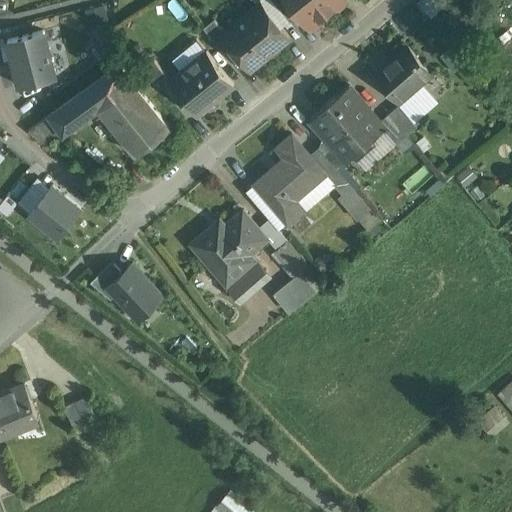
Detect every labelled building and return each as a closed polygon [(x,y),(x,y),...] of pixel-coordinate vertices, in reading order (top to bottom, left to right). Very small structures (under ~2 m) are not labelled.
[(274,0),(281,9),(290,1),(289,0),(274,0)] [(326,11),(317,0),(289,0),(290,1),(309,24),(314,24),(318,21),(319,17),(326,11)] [(317,0),(326,11),(334,5),(338,5),(342,2),(342,0),(317,0)] [(421,0),(421,1),(436,15),(449,0),(421,0)] [(287,36),(261,3),(225,33),(224,34),(229,40),(250,66),(255,67),(265,58),(266,54),(273,48),(287,36)] [(225,33),(214,19),(204,27),(220,47),(229,40),(224,34),(225,33)] [(57,77),(44,30),(6,41),(19,87),(57,77)] [(175,51),(184,63),(208,45),(199,33),(175,51)] [(407,46),(378,72),(401,98),(430,73),(407,46)] [(207,50),(169,80),(196,114),(234,84),(207,50)] [(167,75),(149,53),(138,61),(156,83),(167,75)] [(170,126),(120,64),(51,114),(64,131),(98,106),(112,123),(107,127),(116,138),(121,134),(137,154),(170,126)] [(341,159),(382,125),(378,119),(348,84),(307,118),(341,159)] [(418,125),(400,103),(390,112),(408,134),(418,125)] [(395,140),(406,132),(388,111),(378,119),(382,125),(395,140)] [(54,138),(41,121),(28,130),(46,144),(54,138)] [(286,156),(255,182),(288,220),(304,207),(296,198),(325,173),(326,172),(310,153),(292,133),(278,146),(286,156)] [(348,180),(319,146),(310,153),(326,172),(325,173),(338,188),(348,180)] [(84,208),(54,184),(30,214),(59,238),(84,208)] [(226,224),(220,217),(192,242),(227,283),(255,258),(250,252),(268,237),(259,227),(243,208),(226,224)] [(288,239),(270,218),(259,227),(268,237),(277,248),(288,239)] [(108,285),(123,272),(112,260),(91,281),(111,298),(116,293),(108,285)] [(138,317),(163,294),(133,262),(123,272),(108,285),(116,293),(138,317)] [(309,269),(277,287),(289,309),(322,291),(309,269)] [(511,408),(511,378),(497,395),(511,408)] [(24,382),(0,392),(0,431),(38,415),(24,382)] [(86,395),(75,400),(85,421),(96,416),(86,395)] [(74,401),(64,406),(74,427),(84,422),(74,401)] [(499,404),(482,418),(494,433),(511,419),(499,404)] [(253,511),(254,511),(229,490),(216,505),(224,511),(253,511)]
